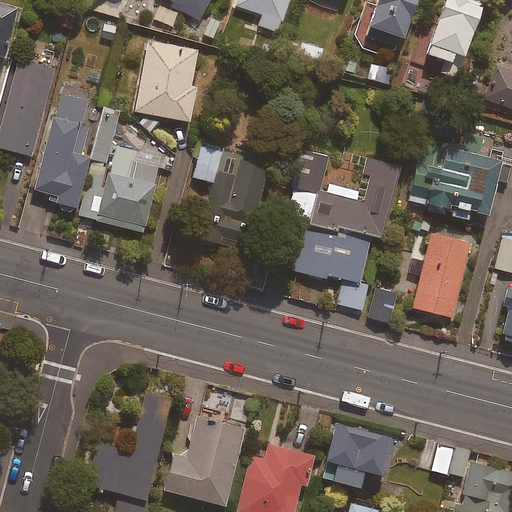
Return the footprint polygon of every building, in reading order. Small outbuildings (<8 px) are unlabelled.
[(169,0),(168,3),(197,18),(206,0),(169,0)] [(285,0),(235,0),(234,4),(261,14),(257,24),(274,30),(285,0)] [(370,0),(363,21),(368,23),(365,33),(393,43),(408,0),(370,0)] [(459,50),(475,0),(437,0),(421,49),(446,57),(449,47),(459,50)] [(0,53),(1,54),(13,7),(0,3),(0,53)] [(194,48),(145,39),(132,110),(185,119),(192,85),(187,84),(194,48)] [(323,48),(298,41),(291,67),(315,74),(323,48)] [(52,68),(16,59),(0,121),(0,146),(29,154),(52,68)] [(472,92),(479,71),(452,62),(445,84),(472,92)] [(511,70),(494,64),(481,96),(511,107),(511,70)] [(56,203),(55,206),(66,209),(67,205),(74,207),(86,154),(80,153),(86,126),(79,125),(85,99),(57,93),(50,124),(46,123),(31,188),(48,192),(46,200),(56,203)] [(117,111),(101,107),(86,157),(103,162),(117,111)] [(249,153),(200,141),(193,173),(215,178),(201,238),(245,248),(264,165),(247,161),(249,153)] [(505,182),(509,167),(496,164),(497,156),(444,143),(440,160),(414,154),(404,197),(423,201),(421,208),(467,219),(469,209),(484,213),(492,178),(505,182)] [(130,157),(132,149),(114,145),(103,187),(87,182),(79,214),(140,230),(157,164),(130,157)] [(337,226),(367,234),(377,237),(398,165),(367,157),(357,191),(328,183),(326,191),(319,189),(328,156),(300,148),(282,210),(301,216),(299,223),(335,232),(337,226)] [(335,232),(299,223),(286,266),(321,276),(322,272),(354,281),(367,234),(337,226),(335,232)] [(468,239),(430,229),(410,305),(449,315),(468,239)] [(511,265),(511,237),(501,234),(493,266),(511,271),(511,265)] [(265,259),(239,254),(234,283),(260,288),(265,259)] [(511,270),(510,280),(503,278),(497,302),(505,304),(497,337),(511,340),(511,270)] [(364,287),(339,281),(334,302),(359,308),(364,287)] [(394,291),(373,286),(366,315),(387,321),(394,291)] [(138,511),(168,397),(144,391),(129,449),(95,440),(85,483),(117,491),(111,511),(138,511)] [(241,425),(194,412),(182,455),(169,452),(160,487),(220,503),(241,425)] [(358,466),(379,471),(385,448),(380,447),(384,433),(330,420),(316,474),(354,484),(358,466)] [(310,453),(266,441),(261,457),(248,454),(233,509),(242,511),(288,511),(297,481),(302,483),(310,453)] [(467,450),(426,441),(420,466),(461,476),(467,450)] [(511,511),(511,468),(470,458),(456,511),(511,511)] [(385,511),(348,501),(345,511),(385,511)]
